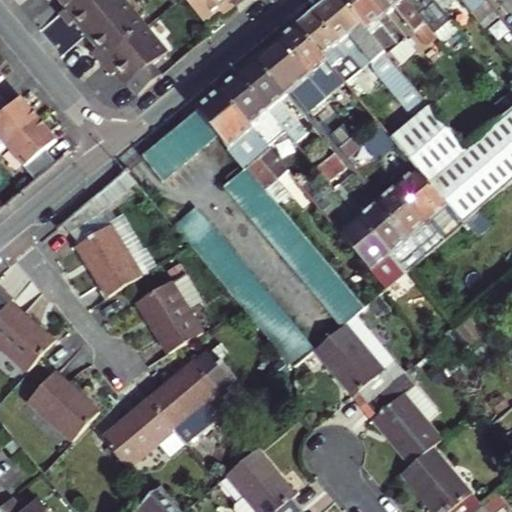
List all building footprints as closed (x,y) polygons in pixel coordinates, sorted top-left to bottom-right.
[(39,0),(44,4),(48,0),(49,0),(62,15),(79,0),(39,0)] [(116,0),(79,0),(62,15),(55,20),(65,32),(71,27),(83,40),(123,7),(116,0)] [(220,0),(177,0),(207,35),(233,14),(220,0)] [(220,0),(233,14),(249,0),(220,0)] [(383,54),(337,0),(332,0),(314,15),(339,45),(353,62),(362,55),(371,64),(416,117),(429,107),(391,63),(383,54)] [(411,47),(371,0),(337,0),(383,54),(391,63),(411,47)] [(435,36),(404,0),(371,0),(411,47),(419,40),(424,46),(435,36)] [(445,14),(433,0),(404,0),(435,36),(441,43),(458,29),(453,23),(445,14)] [(485,0),(433,0),(445,14),(453,23),(468,10),(473,16),(488,4),(485,0)] [(123,7),(83,40),(90,49),(84,54),(96,70),(143,32),(123,7)] [(339,45),(314,15),(298,29),(332,68),(338,75),(345,83),(360,70),(353,62),(339,45)] [(332,68),(298,29),(279,44),(327,100),(345,84),(345,83),(338,75),(332,68)] [(162,55),(143,32),(96,70),(104,80),(110,74),(134,103),(158,83),(146,69),(162,55)] [(327,100),(279,44),(261,60),(291,95),(309,115),(327,100)] [(291,95),(261,60),(259,61),(256,63),(286,99),(289,97),(291,95)] [(286,99),(256,63),(239,78),(287,133),(291,139),(294,142),(311,127),(304,119),(286,99)] [(287,133),(239,78),(221,93),(285,168),(303,152),(294,142),(291,139),(287,133)] [(221,93),(197,112),(220,138),(231,151),(247,170),(248,171),(257,181),(267,193),(290,174),(285,168),(221,93)] [(0,100),(0,154),(38,124),(20,102),(9,111),(0,100)] [(465,225),(511,185),(511,110),(504,117),(465,149),(429,107),(416,117),(390,137),(418,169),(465,225)] [(220,138),(197,112),(187,121),(209,147),(220,138)] [(209,147),(187,121),(176,130),(198,156),(209,147)] [(55,145),(38,124),(0,154),(0,167),(22,195),(55,168),(44,154),(55,145)] [(198,156),(176,130),(165,139),(187,165),(198,156)] [(385,130),(366,145),(373,153),(390,137),(385,130)] [(366,145),(364,142),(357,134),(339,150),(347,160),(366,145)] [(187,165),(165,139),(154,149),(176,174),(187,165)] [(154,149),(143,158),(142,159),(164,185),(176,174),(154,149)] [(336,153),(334,154),(317,168),(328,181),(347,165),(336,153)] [(465,225),(418,169),(399,185),(431,222),(446,241),(458,231),(465,225)] [(247,170),(225,189),(234,200),(257,181),(248,171),(247,170)] [(244,212),(267,193),(257,181),(234,200),(244,212)] [(431,222),(399,185),(379,202),(410,239),(427,258),(446,241),(431,222)] [(277,204),(267,193),(244,212),(253,223),(277,204)] [(91,201),(62,225),(75,238),(103,214),(91,201)] [(410,239),(379,202),(360,218),(408,274),(427,258),(410,239)] [(264,235),(287,215),(277,204),(253,223),(264,235)] [(187,241),(208,224),(197,211),(176,229),(187,241)] [(273,245),(296,226),(287,215),(264,235),(273,245)] [(408,274),(360,218),(341,234),(389,290),(399,282),(383,263),(387,260),(402,278),(407,275),(408,274)] [(197,253),(218,235),(208,224),(187,241),(192,248),(197,253)] [(282,257),(306,237),(296,226),(273,245),(282,257)] [(142,278),(111,229),(78,249),(107,299),(142,278)] [(206,264),(227,247),(218,235),(197,253),(206,264)] [(293,269),(316,250),(306,237),(282,257),(293,269)] [(216,275),(236,258),(227,247),(206,264),(216,275)] [(303,281),(327,262),(316,250),(293,269),(303,281)] [(224,285),(245,268),(236,258),(216,275),(224,285)] [(312,291),(336,272),(327,262),(303,281),(312,291)] [(232,294),(253,277),(245,268),(224,285),(232,294)] [(322,304),(346,284),(336,272),(312,291),(322,304)] [(183,276),(170,285),(137,306),(169,356),(203,334),(187,310),(200,301),(183,276)] [(240,304),(260,286),(253,277),(232,294),(240,304)] [(333,316),(356,296),(346,284),(322,304),(333,316)] [(260,286),(240,304),(243,307),(250,315),(271,299),(260,286)] [(13,303),(0,290),(0,353),(25,377),(53,346),(10,307),(13,303)] [(348,325),(367,309),(356,296),(333,316),(344,329),(348,325)] [(260,326),(279,309),(271,299),(250,315),(260,326)] [(269,337),(289,320),(279,309),(260,326),(269,337)] [(277,346),(297,330),(289,320),(269,337),(277,346)] [(407,373),(396,361),(385,371),(348,325),(344,329),(316,352),(354,398),(359,394),(368,406),(407,373)] [(287,358),(307,342),(297,330),(277,346),(287,358)] [(296,369),(316,352),(307,342),(287,358),(296,369)] [(176,434),(186,445),(217,419),(207,407),(238,381),(212,349),(150,402),(176,434)] [(101,413),(57,373),(30,404),(74,444),(101,413)] [(368,406),(378,417),(374,421),(411,466),(433,448),(442,441),(406,396),(417,387),(407,373),(368,406)] [(176,434),(150,402),(104,440),(130,473),(174,435),(176,434)] [(11,435),(0,422),(0,438),(2,441),(11,435)] [(433,448),(411,466),(401,475),(430,511),(474,511),(481,507),(433,448)] [(295,495),(257,450),(226,474),(258,511),(300,511),(301,511),(292,499),(295,495)] [(182,511),(181,511),(163,488),(137,511),(182,511)] [(0,502),(0,511),(46,511),(35,499),(21,510),(10,496),(9,495),(0,502)] [(474,511),(498,511),(503,508),(494,496),(481,507),(474,511)]
